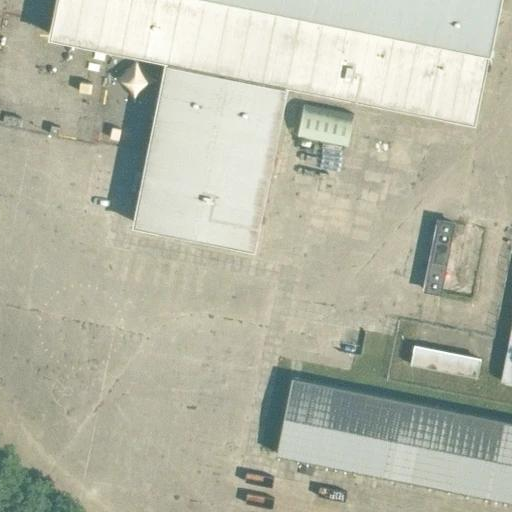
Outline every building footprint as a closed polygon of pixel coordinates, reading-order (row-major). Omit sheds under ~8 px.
[(57,0),(51,34),(168,57),(135,222),(254,246),(287,81),(474,119),(497,0),(57,0)] [(304,103),(298,134),(328,140),(329,140),(348,144),(354,113),(304,103)] [(439,219),(426,289),(440,291),(453,222),(439,219)] [(481,358),(414,345),(410,363),(477,376),(481,358)] [(511,499),(511,420),(292,375),(277,452),(511,499)]
